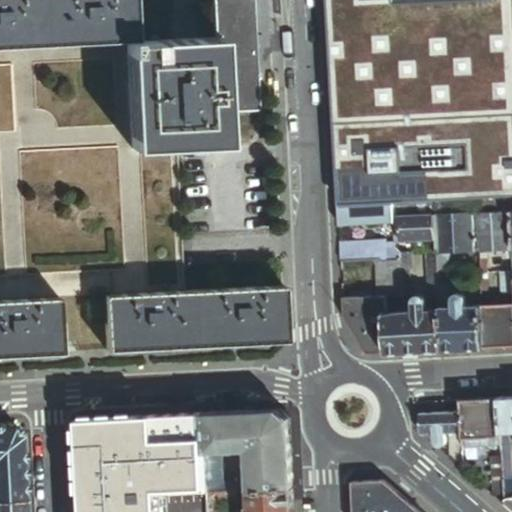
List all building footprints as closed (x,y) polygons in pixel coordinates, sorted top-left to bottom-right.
[(132,41),(129,0),(0,0),(0,48),(125,42),(132,41)] [(212,0),(214,40),(219,40),(223,114),(259,112),(253,0),(212,0)] [(511,0),(335,0),(342,198),(511,187),(511,0)] [(219,40),(214,40),(132,44),(125,45),(131,152),(177,149),(220,147),(218,114),(223,114),(219,40)] [(395,223),(394,203),(384,204),(355,205),(340,206),(341,226),(395,223)] [(416,218),(432,217),(431,207),(416,208),(416,218)] [(438,241),(439,253),(475,251),(474,215),(462,215),(462,210),(446,211),(446,216),(437,217),(438,241)] [(480,252),(511,250),(511,212),(478,214),(480,252)] [(403,244),(438,241),(437,217),(432,217),(416,218),(401,218),(403,244)] [(343,262),(383,261),(382,250),(382,242),(342,243),(343,262)] [(404,261),(403,255),(397,249),(382,250),(383,261),(383,262),(404,261)] [(433,307),(441,306),(439,262),(439,253),(427,254),(429,298),(433,307)] [(414,270),(413,254),(403,255),(404,261),(404,270),(410,270),(414,270)] [(404,270),(404,261),(383,262),(377,262),(378,297),(388,296),(388,293),(405,293),(404,270)] [(443,351),(483,348),(481,307),(465,308),(465,301),(464,300),(464,299),(463,298),(462,298),(461,297),(460,297),(459,297),(458,297),(457,297),(457,298),(456,299),(455,299),(454,300),(454,301),(454,302),(454,308),(449,309),(447,262),(439,262),(441,306),(441,310),(443,351)] [(511,273),(501,274),(502,296),(511,295),(511,273)] [(287,342),(283,285),(185,291),(104,296),(107,352),(132,350),(132,345),(246,339),(247,344),(287,342)] [(388,296),(389,313),(406,312),(406,307),(405,293),(388,293),(388,296)] [(367,355),(387,354),(386,314),(389,313),(388,296),(378,297),(345,297),(346,317),(367,355)] [(443,351),(441,310),(429,311),(428,300),(428,299),(427,299),(427,298),(426,298),(425,297),(424,297),(423,297),(422,297),(421,297),(420,298),(419,299),(419,300),(418,300),(419,312),(406,312),(389,313),(386,314),(387,354),(443,351)] [(62,354),(59,298),(0,301),(0,352),(30,351),(31,356),(62,354)] [(511,346),(511,305),(481,307),(483,348),(511,346)] [(511,397),(499,399),(502,433),(511,432),(511,397)] [(502,433),(499,399),(460,401),(461,413),(462,433),(462,437),(502,436),(502,433)] [(206,455),(202,410),(76,416),(81,511),(127,511),(126,490),(126,472),(134,472),(206,468),(206,455)] [(279,410),(202,410),(206,455),(216,455),(220,454),(220,457),(224,457),(232,457),(232,454),(247,453),(248,466),(245,467),(245,474),(248,475),(249,485),(250,492),(294,490),(290,420),(279,410)] [(453,433),(462,433),(461,413),(421,415),(423,435),(425,435),(435,434),(436,441),(442,447),(443,447),(444,447),(445,447),(446,447),(447,446),(448,446),(448,445),(449,444),(449,443),(448,433),(453,433)] [(11,424),(0,424),(0,499),(23,499),(19,431),(11,424)] [(508,503),(511,501),(511,432),(502,433),(502,436),(503,447),(504,459),(508,503)] [(454,454),(463,453),(463,449),(462,437),(462,433),(453,433),(454,454)] [(463,449),(503,447),(502,436),(462,437),(463,449)] [(220,454),(216,455),(217,467),(206,468),(206,472),(207,479),(214,478),(222,485),(222,492),(236,492),(236,482),(225,483),(224,457),(220,457),(220,454)] [(506,505),(508,503),(504,459),(492,460),(495,495),(506,505)] [(236,492),(250,492),(249,485),(244,482),(236,482),(236,492)] [(355,511),(422,511),(387,482),(354,483),(355,511)] [(295,511),(294,490),(250,492),(251,506),(249,506),(249,511),(295,511)] [(221,511),(221,505),(237,503),(236,492),(207,493),(208,511),(221,511)] [(0,511),(23,511),(23,499),(0,499),(0,511)]
